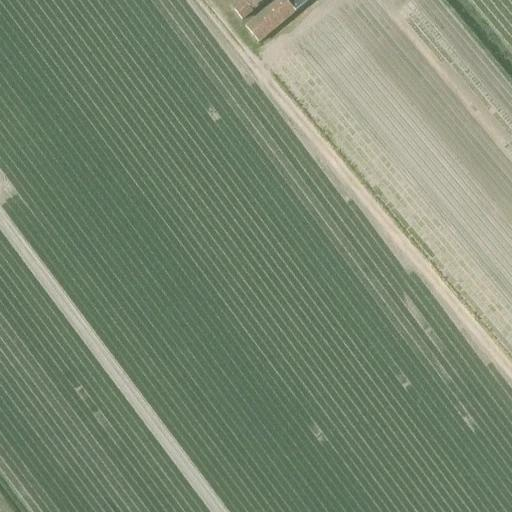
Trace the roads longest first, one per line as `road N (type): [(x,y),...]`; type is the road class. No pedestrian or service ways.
road 1 (track): [(511,370),(207,9)]
road 2 (track): [(233,511),(0,193)]
